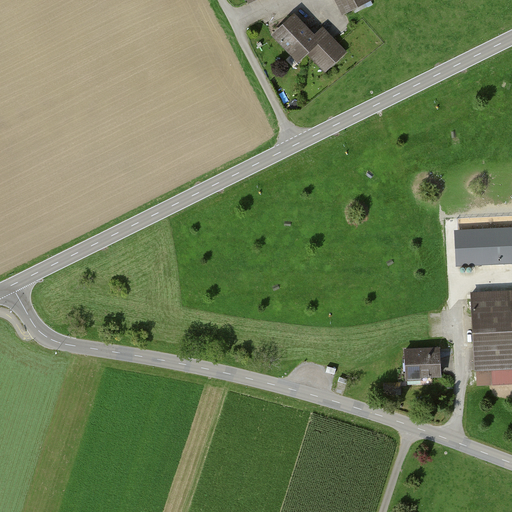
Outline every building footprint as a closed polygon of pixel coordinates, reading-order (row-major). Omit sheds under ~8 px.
[(336,0),(343,13),(368,0),(336,0)] [(292,18),(273,37),(299,62),(308,53),(326,71),(344,53),(322,30),(313,39),(292,18)] [(511,228),(453,231),(454,267),(511,264),(511,228)] [(511,294),(474,296),(477,368),(511,366),(511,294)] [(407,354),(408,378),(441,376),(439,352),(407,354)] [(385,389),(402,388),(402,381),(384,382),(385,389)]
